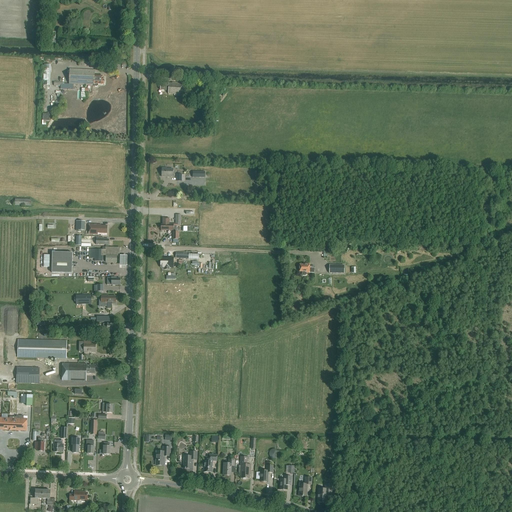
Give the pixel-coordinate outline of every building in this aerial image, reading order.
[(69,84),(94,85),(94,86),(95,87),(97,87),(98,86),(98,84),(104,85),(104,84),(105,84),(105,81),(104,81),(104,80),(103,80),(103,76),(95,76),(95,70),(70,69),(69,84)] [(182,96),(183,84),(172,83),(172,84),(161,83),(160,90),(168,90),(168,94),(174,94),(174,95),(182,96)] [(162,168),(162,177),(173,177),(173,169),(167,169),(167,168),(162,168)] [(166,226),(177,226),(181,226),(181,215),(176,215),(176,224),(169,224),(169,218),(163,218),(162,225),(166,225),(166,226)] [(77,221),(76,231),(85,231),(85,222),(77,221)] [(107,236),(107,226),(101,226),(101,224),(89,224),(89,234),(101,235),(101,236),(107,236)] [(103,248),(102,250),(90,249),(89,259),(94,259),(94,262),(103,262),(103,256),(106,256),(106,262),(117,262),(117,256),(119,256),(119,248),(103,248)] [(52,252),(52,273),(72,273),(72,261),(72,253),(52,252)] [(161,258),(161,267),(165,267),(165,270),(170,270),(170,267),(173,268),(173,258),(161,258)] [(314,273),(314,270),(314,266),(310,266),(310,264),(306,264),(306,265),(300,265),(299,272),(302,272),(302,274),(303,275),(305,275),(306,274),(306,273),(309,273),(314,273)] [(329,265),(329,273),(344,273),(344,265),(329,265)] [(92,304),(92,295),(77,295),(77,304),(92,304)] [(18,341),(18,357),(67,358),(67,342),(18,341)] [(95,352),(95,344),(90,344),(90,342),(84,342),(84,352),(95,352)] [(95,374),(95,365),(86,365),(86,364),(62,363),(62,380),(86,381),(86,374),(90,374),(90,373),(95,374)] [(16,383),(39,383),(40,368),(17,368),(16,383)] [(112,413),(113,405),(109,405),(109,404),(103,404),(103,412),(107,412),(107,413),(112,413)] [(27,431),(27,419),(23,419),(23,416),(16,416),(16,417),(10,417),(9,418),(0,417),(0,429),(9,430),(9,431),(12,431),(12,430),(27,431)] [(44,452),(44,443),(42,443),(42,438),(39,438),(38,443),(35,442),(35,446),(38,446),(38,451),(44,452)] [(64,445),(63,445),(63,441),(60,441),(54,440),(53,449),(54,449),(54,452),(63,453),(64,445)] [(170,456),(170,448),(163,447),(163,452),(157,452),(156,465),(164,466),(164,458),(164,456),(170,456)] [(197,460),(197,452),(190,452),(190,456),(184,456),(183,469),(186,469),(192,469),(192,460),(197,460)] [(217,461),(217,455),(209,455),(209,460),(205,459),(204,472),(212,472),(213,461),(217,461)] [(250,472),(251,465),(247,465),(248,457),(241,457),(240,466),(242,466),(241,478),(249,479),(250,472)] [(235,467),(235,460),(229,460),(228,464),(224,464),(223,476),(231,476),(232,467),(235,467)] [(273,466),(267,466),(267,471),(261,471),(260,482),(268,482),(268,473),(273,473),(273,466)] [(328,471),(324,478),(328,479),(330,476),(331,476),(333,473),(331,472),(332,471),(329,469),(328,471)] [(292,477),(285,476),(285,480),(281,479),(280,490),(288,490),(288,484),(291,484),(292,477)] [(312,485),(312,478),(306,478),(305,485),(300,484),(299,496),(307,497),(308,485),(312,485)] [(332,494),(332,485),(325,485),(325,489),(318,489),(318,503),(327,503),(327,498),(326,498),(327,496),(327,492),(331,492),(331,494),(332,494)] [(38,498),(43,499),(43,490),(36,490),(35,498),(30,498),(30,504),(37,505),(38,498)] [(43,490),(43,499),(47,499),(47,505),(55,505),(55,499),(50,499),(50,491),(43,490)] [(88,496),(88,495),(87,495),(88,493),(80,492),(75,492),(74,495),(70,495),(70,500),(78,500),(87,500),(87,496),(88,496)]
